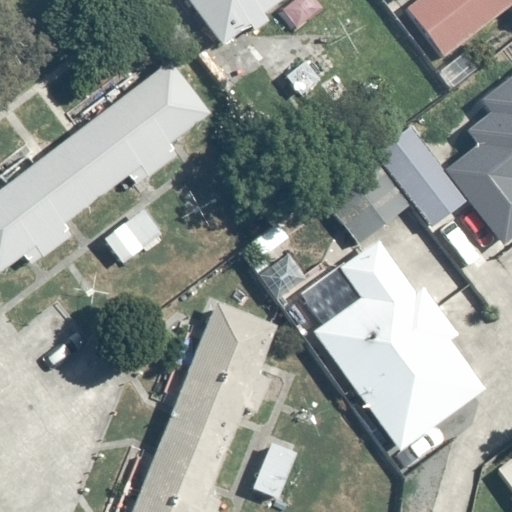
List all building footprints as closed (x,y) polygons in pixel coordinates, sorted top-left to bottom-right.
[(183,0),(220,46),(278,0),(183,0)] [(391,0),(440,62),(511,5),(506,0),(391,0)] [(209,114),(160,50),(104,93),(0,172),(0,269),(17,256),(26,268),(65,237),(61,231),(142,169),(149,177),(172,160),(163,149),(209,114)] [(511,69),(417,146),(404,130),(370,157),(427,228),(457,204),(493,248),(511,232),(511,69)] [(320,210),(347,246),(402,207),(376,170),(320,210)] [(162,231),(141,204),(95,240),(115,267),(162,231)] [(353,296),(310,327),(391,449),(477,392),(429,319),(373,241),(333,269),(353,296)] [(197,326),(182,320),(151,393),(166,400),(143,454),(128,448),(101,511),(208,511),(211,506),(199,501),(237,410),(249,415),(263,382),(251,377),(268,336),(204,309),(197,326)] [(293,451),(264,439),(243,488),(272,500),(293,451)]
